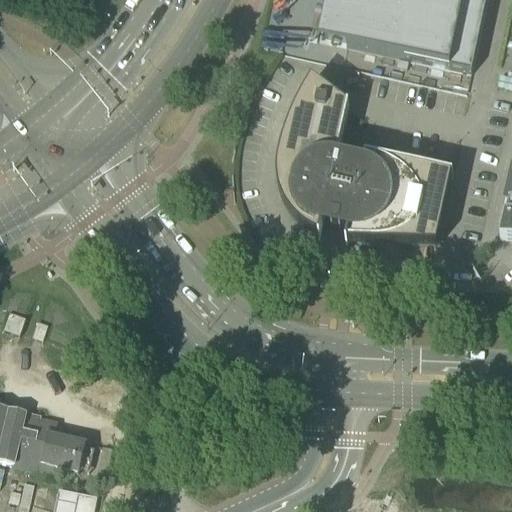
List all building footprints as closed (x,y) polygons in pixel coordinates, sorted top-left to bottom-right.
[(334,0),(326,40),(347,44),(346,50),(405,63),(404,64),(471,78),(488,0),(334,0)] [(337,160),(348,111),(307,101),(303,109),(299,116),(297,122),(294,129),(290,140),(285,155),(284,161),(282,167),(281,172),(281,176),(281,181),(282,186),(283,191),(284,196),(286,202),(288,206),(290,210),(293,213),(296,217),(299,221),(303,225),(307,228),(311,231),(317,234),(320,235),(322,228),(348,234),(346,241),(437,244),(452,178),(364,159),(363,166),(337,160)] [(511,185),(506,210),(507,211),(500,243),(511,243),(511,185)] [(3,334),(19,340),(25,323),(20,321),(8,317),(4,328),(2,334),(3,334)] [(0,468),(9,470),(22,417),(11,415),(10,417),(0,414),(0,468)] [(38,421),(22,417),(9,470),(9,471),(52,481),(55,471),(78,476),(85,449),(52,442),(56,428),(46,425),(37,423),(38,421)]
